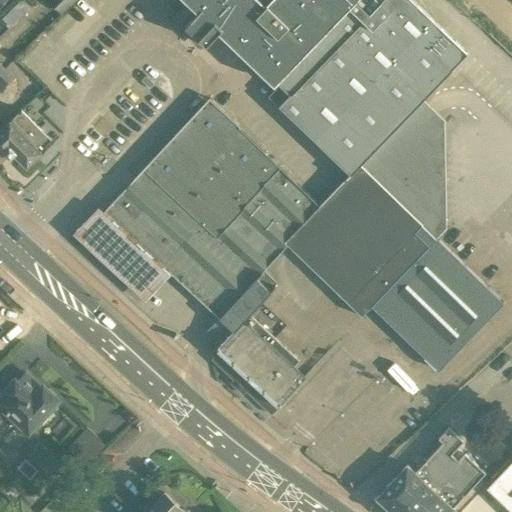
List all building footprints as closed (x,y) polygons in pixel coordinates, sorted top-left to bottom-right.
[(47,0),(47,1),(60,14),(74,0),(47,0)] [(239,129),(208,100),(104,211),(218,316),(203,332),(218,345),(211,352),(215,355),(212,358),(234,378),(231,382),(243,393),(245,391),(270,414),(305,377),(293,365),(298,359),(249,313),(276,285),(262,272),(288,245),(295,252),(326,282),(348,303),(347,304),(359,315),(360,315),(361,315),(371,305),(438,370),(504,302),(426,227),(444,209),(443,191),(444,191),(443,120),(436,127),(425,116),(416,107),(455,66),(467,53),(467,52),(466,52),(412,0),(189,0),(199,9),(184,25),(205,46),(221,30),(276,82),(275,83),(278,85),(267,97),(348,175),(319,205),(238,130),(239,129)] [(15,76),(6,68),(0,74),(0,85),(3,89),(15,76)] [(22,109),(0,130),(0,149),(3,153),(5,150),(10,154),(13,151),(26,165),(41,150),(40,149),(50,139),(47,136),(48,135),(22,109)] [(176,277),(104,211),(82,235),(152,303),(176,277)] [(7,414),(27,433),(58,400),(54,397),(40,383),(38,385),(24,371),(0,395),(0,401),(10,411),(7,414)] [(10,411),(0,401),(0,421),(7,414),(10,411)] [(415,472),(406,464),(376,497),(393,511),(448,511),(485,472),(464,454),(458,461),(450,454),(462,441),(447,428),(438,438),(442,442),(425,460),(423,458),(416,466),(418,468),(415,472)] [(494,469),(510,450),(490,433),(474,452),(494,469)] [(511,459),(489,484),(486,487),(487,488),(498,497),(501,493),(511,503),(511,459)] [(180,507),(164,492),(146,511),(188,511),(190,511),(187,509),(185,508),(182,507),(180,507)]
